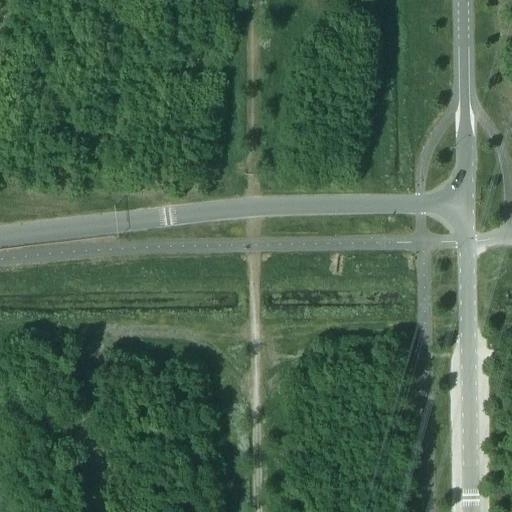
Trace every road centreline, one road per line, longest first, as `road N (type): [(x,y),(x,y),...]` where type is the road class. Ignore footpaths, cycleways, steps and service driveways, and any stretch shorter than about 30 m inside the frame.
road 1 (unclassified): [(464,200),(252,208),(0,238)]
road 2 (unclassified): [(464,200),(471,511)]
road 3 (unclassified): [(465,0),(464,200)]
